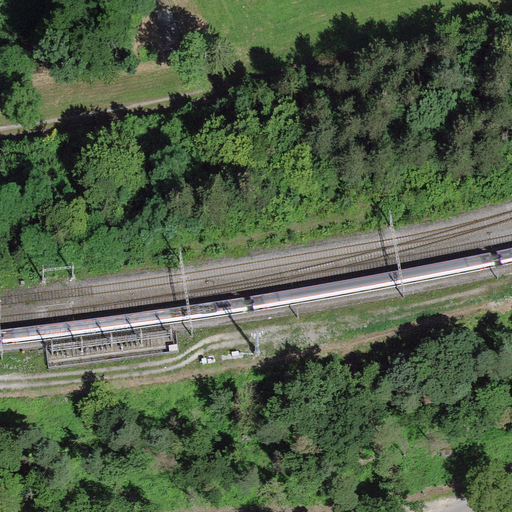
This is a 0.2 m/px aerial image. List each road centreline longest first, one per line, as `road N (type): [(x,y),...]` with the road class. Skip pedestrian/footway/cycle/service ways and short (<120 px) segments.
road 1 (track): [(0,387),(52,383),(511,282)]
road 2 (track): [(0,130),(204,93)]
